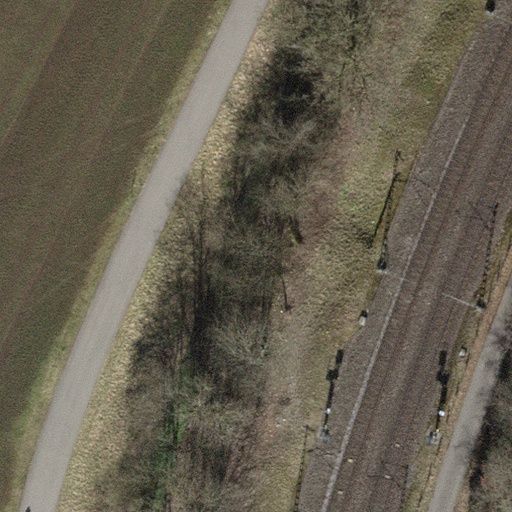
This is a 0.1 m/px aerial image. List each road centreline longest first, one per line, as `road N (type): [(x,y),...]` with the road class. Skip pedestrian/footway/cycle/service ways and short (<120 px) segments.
road 1 (track): [(42,511),(91,359),(259,0)]
road 2 (track): [(466,511),(511,386)]
